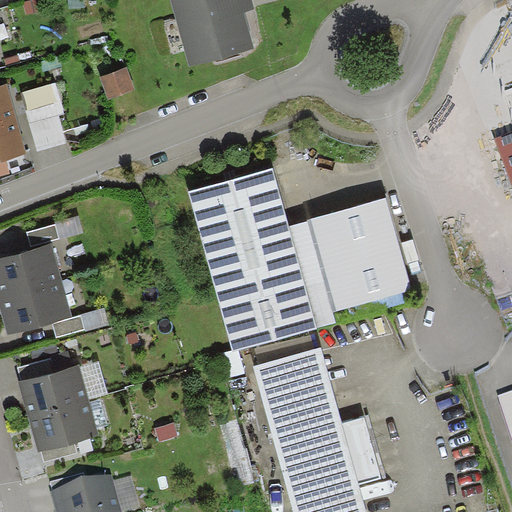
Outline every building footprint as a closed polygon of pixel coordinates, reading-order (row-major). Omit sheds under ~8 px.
[(239,0),(175,0),(193,61),(252,45),(239,0)] [(122,62),(101,70),(107,86),(128,79),(122,62)] [(0,114),(13,111),(5,79),(0,80),(0,114)] [(34,120),(29,121),(37,147),(65,139),(50,90),(27,97),(34,120)] [(13,111),(0,114),(0,151),(22,145),(13,111)] [(511,138),(492,146),(511,197),(511,138)] [(313,317),(287,220),(272,161),(188,183),(230,339),(313,317)] [(305,215),(328,299),(403,279),(380,195),(305,215)] [(73,209),(24,224),(28,238),(44,233),(77,223),(73,209)] [(328,299),(305,215),(287,220),(313,317),(331,312),(328,299)] [(0,287),(55,270),(44,233),(28,238),(0,246),(0,287)] [(55,270),(0,287),(0,317),(3,328),(45,315),(67,308),(55,270)] [(67,308),(45,315),(50,333),(104,317),(98,299),(67,308)] [(313,343),(258,358),(301,511),(361,511),(351,475),(379,467),(362,407),(334,415),(313,343)] [(238,350),(220,355),(226,377),(244,373),(238,350)] [(15,359),(18,371),(52,364),(49,351),(15,359)] [(18,371),(25,403),(88,389),(81,357),(52,364),(18,371)] [(96,422),(88,389),(25,403),(33,436),(67,429),(96,422)] [(511,390),(494,397),(511,446),(511,390)] [(71,443),(67,429),(33,436),(37,451),(71,443)] [(120,511),(112,484),(55,501),(58,511),(120,511)]
